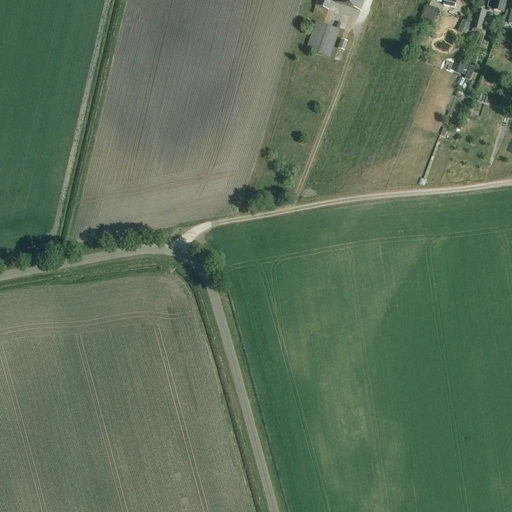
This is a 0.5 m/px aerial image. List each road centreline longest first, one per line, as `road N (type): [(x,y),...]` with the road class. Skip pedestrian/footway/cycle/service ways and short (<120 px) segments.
road 1 (unclassified): [(274,511),(220,314),(196,264),(158,248),(0,277)]
road 2 (track): [(177,251),(206,227),(241,218),(511,182)]
